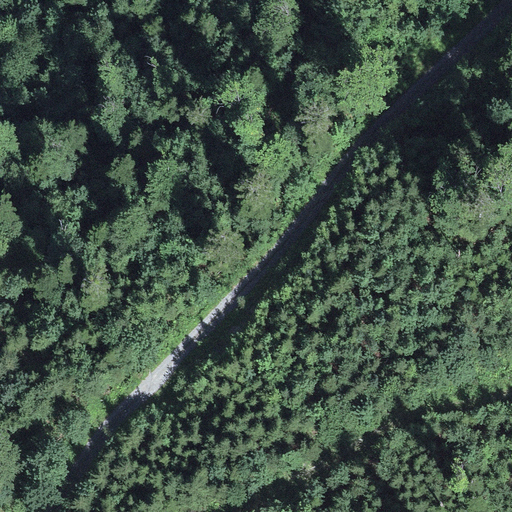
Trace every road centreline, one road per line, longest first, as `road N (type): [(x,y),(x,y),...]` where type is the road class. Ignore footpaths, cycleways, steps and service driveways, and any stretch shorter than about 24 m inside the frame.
road 1 (track): [(508,0),(366,143),(121,416),(47,511)]
road 2 (track): [(243,511),(418,409),(511,399)]
